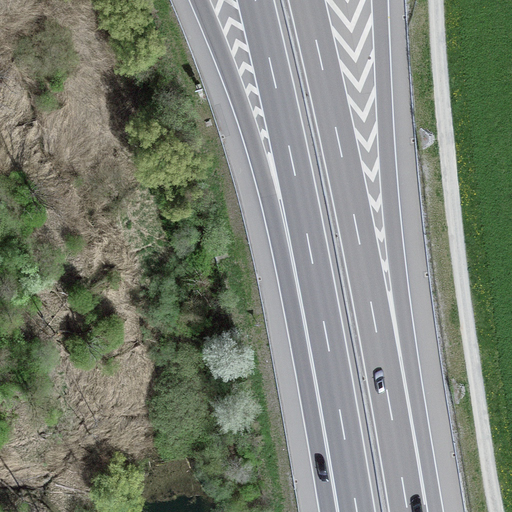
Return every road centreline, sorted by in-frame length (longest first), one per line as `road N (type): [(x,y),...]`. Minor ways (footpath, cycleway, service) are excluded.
road 1 (motorway): [(199,0),(257,155),(301,357),(354,511)]
road 2 (motorway): [(255,0),(356,511)]
road 3 (motorway): [(406,507),(306,0)]
road 4 (track): [(437,0),(463,291),(497,511)]
road 5 (motorway): [(406,507),(404,319),(380,0)]
